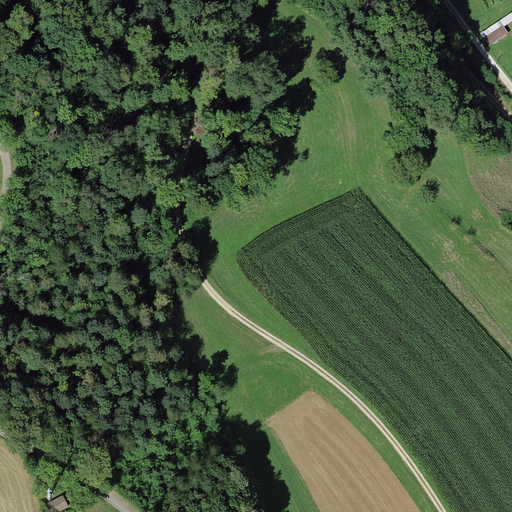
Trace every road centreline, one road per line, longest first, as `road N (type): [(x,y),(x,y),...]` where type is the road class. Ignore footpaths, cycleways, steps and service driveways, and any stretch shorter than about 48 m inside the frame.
road 1 (track): [(151,0),(193,100),(180,182),(187,252),(222,303),(370,413),(443,511)]
road 2 (track): [(276,5),(329,65),(347,103),(351,150),(370,201),(511,356)]
road 3 (track): [(397,0),(511,122)]
road 4 (track): [(0,429),(125,511)]
